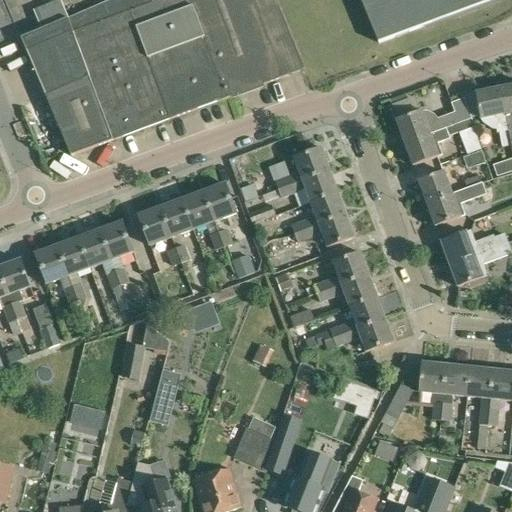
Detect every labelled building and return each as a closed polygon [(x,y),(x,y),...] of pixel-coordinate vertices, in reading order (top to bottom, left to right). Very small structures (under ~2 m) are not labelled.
[(204,0),(112,0),(21,39),(73,156),(234,96),(232,92),(237,90),(204,0)] [(204,0),(237,90),(242,88),(243,91),(265,83),(265,84),(306,69),(277,0),(204,0)] [(361,0),(380,43),(495,0),(361,0)] [(511,86),(501,89),(511,143),(511,86)] [(511,143),(501,89),(477,94),(482,120),(495,118),(499,134),(501,133),(504,147),(511,145),(511,143)] [(406,144),(472,120),(472,119),(465,99),(452,104),(455,113),(437,119),(435,114),(428,111),(423,112),(398,121),(406,144)] [(472,120),(406,144),(415,167),(444,156),(440,144),(452,140),(451,137),(475,127),(472,120)] [(278,190),(331,171),(322,149),(295,159),(301,173),(275,182),(278,190)] [(511,159),(494,166),(498,178),(511,172),(511,159)] [(339,194),(331,171),(278,190),(281,199),(307,190),(312,204),(339,194)] [(454,195),(453,194),(445,172),(420,182),(428,204),(454,195)] [(468,190),(483,184),(482,184),(479,176),(465,181),(468,189),(468,190)] [(226,184),(204,193),(216,223),(237,215),(226,184)] [(454,195),(428,204),(436,227),(462,217),(457,205),(487,195),(483,184),(468,190),(468,189),(453,194),(454,195)] [(216,223),(204,193),(183,201),(194,231),(216,223)] [(339,194),(312,204),(317,218),(292,227),(295,235),(311,229),(320,226),(347,216),(339,194)] [(183,201),(161,209),(172,239),(194,231),(183,201)] [(253,226),(276,217),(272,205),(248,214),(253,226)] [(172,239),(161,209),(139,217),(150,247),(172,239)] [(355,238),(347,216),(320,226),(328,248),(355,238)] [(123,223),(101,231),(127,301),(127,302),(136,298),(130,284),(125,269),(121,258),(134,253),(123,223)] [(314,237),(311,229),(295,235),(298,243),(314,237)] [(101,231),(79,239),(90,269),(103,265),(107,276),(113,290),(114,290),(119,305),(127,301),(101,231)] [(228,231),(220,234),(226,249),(234,245),(228,231)] [(504,245),(504,246),(509,244),(506,235),(488,242),(487,239),(472,245),(467,232),(442,241),(451,265),(504,245)] [(226,249),(220,234),(211,238),(217,253),(226,249)] [(90,269),(79,239),(58,247),(78,303),(88,300),(78,274),(90,269)] [(504,245),(451,265),(459,288),(484,278),(480,266),(494,261),(494,258),(507,253),(504,246),(504,245)] [(186,246),(177,250),(182,264),(191,261),(186,246)] [(78,303),(58,247),(36,255),(47,285),(61,280),(70,306),(78,303)] [(182,264),(177,250),(168,253),(174,267),(182,264)] [(318,295),(369,276),(361,253),(335,263),(340,277),(315,286),(318,295)] [(0,271),(9,296),(22,333),(30,329),(26,318),(27,318),(21,302),(24,301),(20,291),(31,287),(21,261),(0,268),(0,271)] [(0,271),(0,298),(0,299),(4,309),(10,324),(14,336),(22,333),(9,296),(0,271)] [(369,276),(318,295),(321,304),(347,295),(352,308),(378,298),(369,276)] [(378,298),(352,308),(357,321),(331,330),(334,339),(360,330),(386,321),(378,298)] [(295,328),(315,320),(311,311),(291,318),(295,328)] [(395,343),(386,321),(360,330),(334,339),(337,348),(363,338),(368,353),(395,343)] [(54,326),(41,331),(44,340),(28,346),(32,356),(48,350),(61,344),(54,326)] [(266,340),(262,347),(261,347),(254,362),(267,368),(274,352),(273,352),(276,344),(266,340)] [(145,351),(129,348),(124,379),(139,382),(145,351)] [(444,395),(447,367),(423,365),(420,393),(433,394),(431,404),(433,405),(432,421),(443,422),(445,405),(446,396),(444,395)] [(471,369),(447,367),(444,395),(446,396),(445,405),(443,422),(451,422),(453,396),(468,398),(471,369)] [(494,372),(471,369),(468,398),(482,399),(479,425),(480,425),(477,450),(486,450),(489,426),(491,400),(494,372)] [(491,400),(489,426),(498,427),(500,401),(511,402),(511,373),(494,372),(491,400)] [(388,439),(395,426),(413,391),(401,385),(380,424),(381,424),(383,425),(379,434),(388,439)] [(285,417),(272,455),(287,460),(300,422),(285,417)] [(259,424),(255,433),(247,429),(234,459),(260,470),(273,441),(277,432),(259,424)] [(297,480),(286,508),(294,511),(293,511),(314,511),(323,491),(328,493),(339,465),(331,462),(311,454),(300,481),(297,480)] [(0,503),(7,505),(16,468),(0,464),(0,503)] [(150,469),(138,465),(133,484),(127,508),(139,511),(168,511),(175,508),(167,482),(156,486),(150,469)] [(202,511),(227,511),(242,508),(231,470),(193,481),(202,511)] [(422,494),(414,511),(412,511),(405,509),(391,504),(387,511),(442,511),(452,486),(429,476),(427,479),(422,494)] [(372,511),(377,501),(359,493),(364,482),(353,477),(333,511),(372,511)] [(107,508),(107,511),(126,511),(127,511),(127,510),(127,508),(133,484),(119,480),(112,506),(107,508)]
